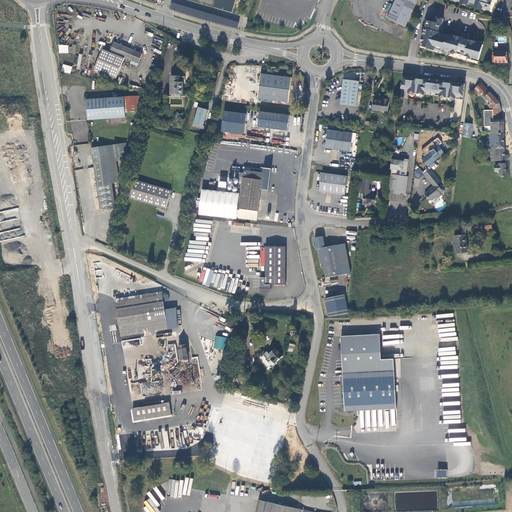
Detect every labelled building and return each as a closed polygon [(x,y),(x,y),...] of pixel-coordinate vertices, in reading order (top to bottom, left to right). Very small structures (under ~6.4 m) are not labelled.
[(215,0),(214,7),(232,12),(235,0),(215,0)] [(418,0),(395,0),(387,21),(405,29),(418,0)] [(459,0),(461,1),(460,3),(468,5),(469,3),(475,5),(475,7),(482,9),(483,7),(490,9),(492,0),(459,0)] [(171,3),(169,10),(237,27),(238,21),(171,3)] [(442,50),(478,61),(483,45),(476,43),(469,41),(469,39),(466,38),(466,35),(462,34),(461,38),(454,36),(454,37),(447,35),(446,36),(439,34),(439,33),(438,32),(439,30),(440,30),(443,19),(436,17),(434,23),(430,22),(428,30),(425,29),(420,44),(428,46),(427,49),(434,51),(435,49),(442,51),(442,50)] [(507,31),(511,28),(506,19),(502,21),(507,31)] [(94,70),(116,79),(125,58),(138,63),(142,54),(114,43),(110,52),(103,49),(94,70)] [(68,45),(58,45),(58,53),(68,53),(68,45)] [(505,61),(506,48),(499,48),(499,50),(493,49),(492,60),(505,61)] [(62,64),(61,72),(70,74),(72,66),(62,64)] [(261,74),(258,99),(289,103),(292,78),(261,74)] [(185,82),(185,77),(171,76),(170,96),(183,97),(183,82),(185,82)] [(403,76),(401,88),(409,89),(410,77),(403,76)] [(463,100),(464,97),(464,96),(465,84),(450,82),(450,84),(445,83),(445,81),(423,78),(422,80),(418,79),(418,78),(410,77),(409,89),(408,93),(425,95),(425,92),(432,93),(432,95),(433,93),(440,94),(439,97),(463,100)] [(341,105),(356,107),(359,81),(344,80),(341,105)] [(481,83),(472,92),(475,95),(478,92),(481,95),(487,90),(481,83)] [(500,103),(488,91),(483,95),(490,104),(488,106),(492,110),(499,103),(500,103)] [(86,100),(88,120),(125,117),(125,112),(140,111),(140,100),(143,100),(143,96),(86,100)] [(384,101),(374,100),(372,110),(388,112),(389,100),(384,99),(384,101)] [(492,110),(493,110),(493,115),(497,115),(501,110),(501,107),(499,103),(492,110)] [(208,110),(197,108),(193,125),(204,128),(208,110)] [(492,110),(484,111),(484,123),(491,123),(493,123),(493,115),(493,110),(492,110)] [(244,135),(247,114),(225,111),(222,132),(244,135)] [(288,131),(290,116),(260,112),(258,127),(288,131)] [(493,123),(491,123),(491,127),(491,131),(491,133),(491,134),(504,133),(504,123),(504,122),(499,123),(493,123)] [(465,123),(463,137),(471,138),(473,124),(465,123)] [(350,152),(353,133),(328,130),(325,149),(350,152)] [(505,155),(504,133),(491,134),(491,145),(488,145),(488,149),(491,149),(491,161),(492,161),(493,161),(500,161),(508,160),(508,155),(505,155)] [(422,159),(428,167),(445,154),(435,141),(422,151),(423,152),(426,156),(423,158),(422,159)] [(126,143),(91,148),(101,211),(115,208),(112,183),(119,182),(115,158),(128,156),(126,143)] [(394,190),(394,194),(400,195),(400,193),(406,194),(408,182),(405,182),(406,177),(408,162),(400,160),(392,159),(390,176),(388,189),(394,190)] [(499,173),(499,177),(506,176),(506,164),(499,164),(499,165),(495,165),(495,172),(498,172),(498,173),(499,173)] [(441,183),(430,170),(424,175),(434,187),(432,188),(432,190),(430,191),(429,191),(425,194),(430,201),(432,201),(437,197),(438,198),(441,195),(440,194),(445,191),(439,184),(441,183)] [(244,171),(239,209),(258,212),(263,173),(244,171)] [(345,195),(347,176),(322,173),(320,192),(345,195)] [(372,180),(362,179),(360,194),(364,194),(362,205),(367,206),(368,205),(370,205),(375,206),(376,196),(370,195),(372,180)] [(135,180),(130,198),(166,209),(171,191),(135,180)] [(474,223),(476,234),(493,231),(491,221),(474,223)] [(454,236),(456,254),(468,252),(466,235),(454,236)] [(320,248),(325,278),(342,275),(340,268),(338,253),(336,245),(320,248)] [(286,247),(266,247),(266,248),(266,251),(265,285),(286,285),(286,247)] [(346,251),(338,253),(340,268),(349,266),(346,251)] [(121,337),(168,329),(165,310),(170,309),(169,302),(164,302),(162,292),(115,300),(121,337)] [(325,299),(328,317),(348,313),(344,295),(325,299)] [(214,349),(225,350),(226,337),(215,336),(214,349)] [(186,345),(178,346),(180,361),(188,359),(186,345)] [(267,358),(266,359),(269,362),(271,360),(275,364),(283,356),(276,348),(269,354),(267,351),(264,353),(264,355),(267,358)] [(394,372),(343,374),(343,392),(345,412),(396,409),(394,372)] [(279,456),(288,420),(274,416),(277,404),(225,391),(220,410),(214,409),(213,414),(221,416),(209,462),(218,464),(216,469),(271,484),(272,477),(269,476),(275,454),(279,456)] [(133,411),(134,421),(171,415),(170,405),(133,411)] [(447,469),(437,469),(436,477),(446,477),(447,469)] [(177,511),(195,511),(196,506),(197,500),(193,499),(192,505),(179,503),(177,511)] [(313,511),(304,510),(304,508),(299,507),(299,509),(260,500),(257,511),(313,511)]
